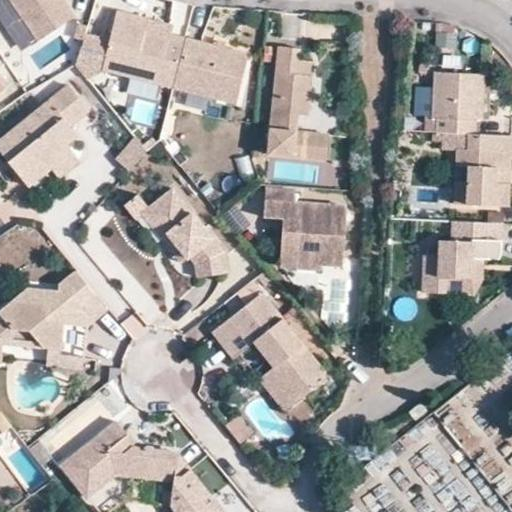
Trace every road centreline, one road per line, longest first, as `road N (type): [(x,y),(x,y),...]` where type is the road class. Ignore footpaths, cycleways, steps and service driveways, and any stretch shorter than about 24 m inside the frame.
road 1 (residential): [(317,511),(315,478),(336,436),(511,307)]
road 2 (residential): [(161,369),(287,511)]
road 3 (residential): [(511,38),(467,9),(390,0)]
